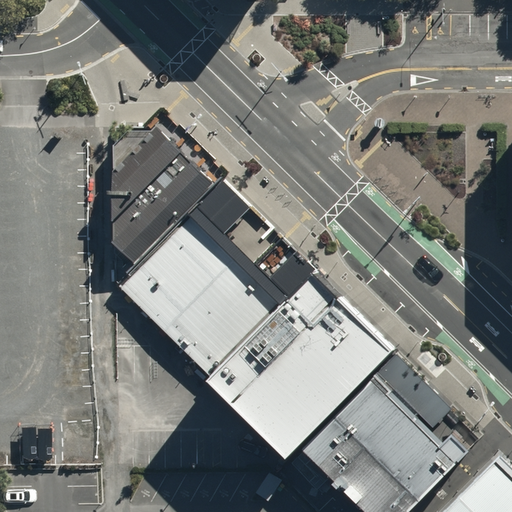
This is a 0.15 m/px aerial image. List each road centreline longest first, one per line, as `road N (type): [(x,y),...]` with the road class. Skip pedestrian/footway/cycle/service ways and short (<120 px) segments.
road 1 (tertiary): [(511,371),(285,147)]
road 2 (unclassified): [(504,57),(405,59),(371,69),(285,147)]
road 3 (tertiary): [(285,147),(136,0)]
road 4 (unknown): [(98,118),(102,294)]
road 5 (residential): [(119,0),(74,42),(0,56)]
